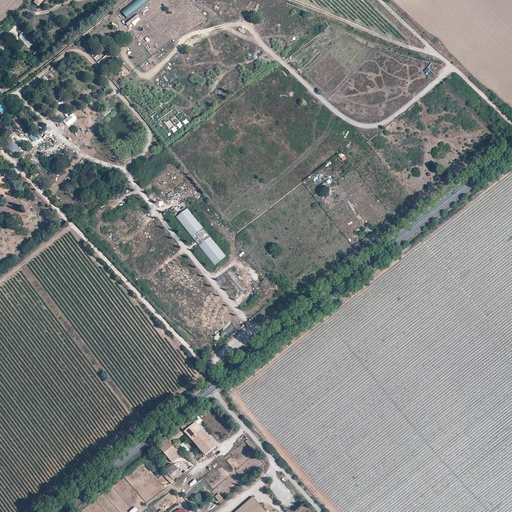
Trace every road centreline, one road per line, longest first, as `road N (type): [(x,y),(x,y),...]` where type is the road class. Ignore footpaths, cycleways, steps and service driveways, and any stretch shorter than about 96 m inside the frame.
road 1 (primary): [(511,151),(210,386)]
road 2 (primary): [(210,386),(54,511)]
road 3 (unclassified): [(379,0),(511,122)]
road 4 (unclassified): [(210,386),(321,511)]
road 5 (unknown): [(0,100),(22,89),(83,156),(127,170)]
road 6 (track): [(290,0),(434,52)]
